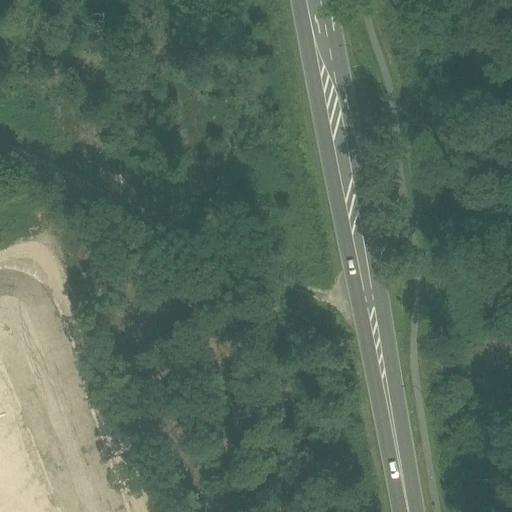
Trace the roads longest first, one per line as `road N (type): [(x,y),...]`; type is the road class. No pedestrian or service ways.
road 1 (primary): [(410,511),(319,0)]
road 2 (track): [(0,134),(420,352)]
